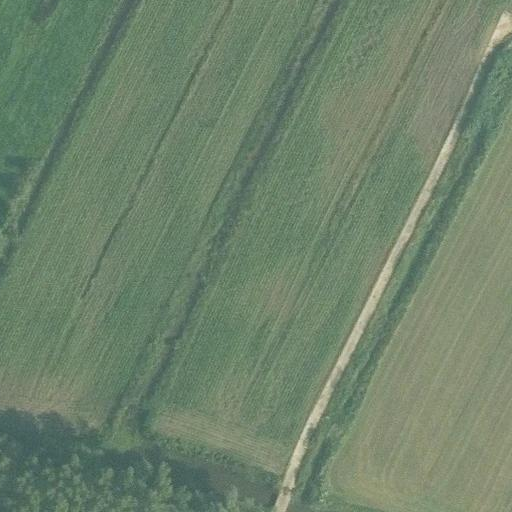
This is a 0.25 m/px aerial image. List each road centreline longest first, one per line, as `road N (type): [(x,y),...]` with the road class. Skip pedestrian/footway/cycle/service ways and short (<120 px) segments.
road 1 (track): [(273,511),(511,29)]
road 2 (unclassified): [(156,511),(0,482)]
